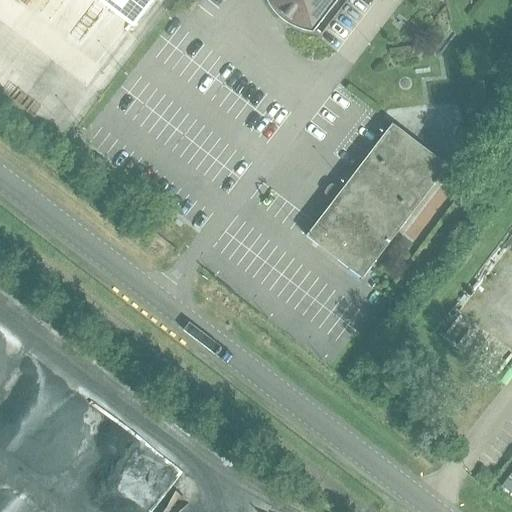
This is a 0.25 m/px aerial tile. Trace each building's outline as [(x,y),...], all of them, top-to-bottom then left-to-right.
[(59,17),(68,0),(52,0),(47,11),(59,17)] [(97,0),(132,27),(153,0),(97,0)] [(266,0),(269,5),(272,9),(275,13),(279,17),(283,21),(288,24),(292,26),(297,29),(302,30),(307,32),(313,33),(337,0),(266,0)] [(76,29),(85,37),(109,13),(99,4),(76,29)] [(327,197),(332,203),(306,236),(361,279),(448,167),(392,124),(342,189),(335,187),(327,197)] [(96,161),(103,167),(107,162),(100,156),(96,161)] [(335,357),(365,321),(348,307),(318,343),(335,357)]
